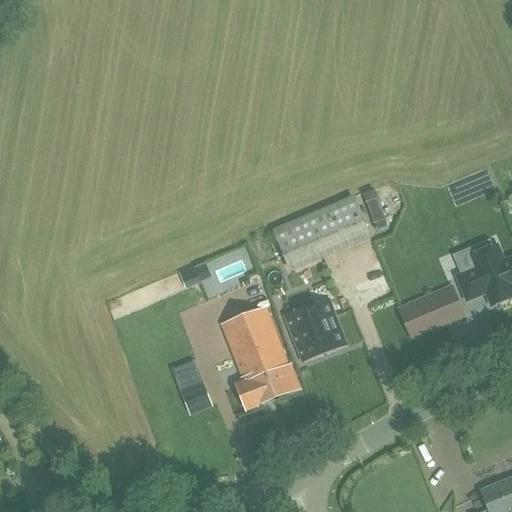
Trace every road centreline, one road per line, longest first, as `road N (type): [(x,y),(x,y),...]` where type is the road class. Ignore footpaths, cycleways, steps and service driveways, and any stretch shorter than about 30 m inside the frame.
road 1 (residential): [(300,511),(320,479),(367,442),(511,373)]
road 2 (unknown): [(118,511),(0,377)]
